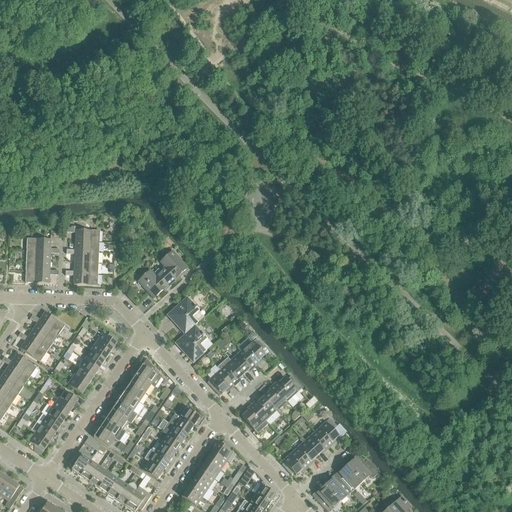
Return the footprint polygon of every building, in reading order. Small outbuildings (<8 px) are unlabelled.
[(99,232),(76,231),(75,231),(75,234),(75,242),(99,243),(99,232)] [(26,240),(26,251),(50,252),(50,250),(50,241),(26,240)] [(99,243),(75,242),(74,251),(70,251),(70,255),(74,255),(74,253),(98,254),(99,243)] [(50,252),(26,251),(26,262),(49,263),(50,254),(54,255),(54,250),(50,250),(50,252)] [(98,254),(74,253),(74,255),(74,264),(98,265),(98,254)] [(187,269),(172,253),(160,264),(164,268),(159,272),(154,277),(150,272),(138,283),(153,300),(167,286),(169,288),(171,285),(176,281),(175,280),(187,269)] [(49,263),(26,262),(25,273),(49,274),(49,272),(49,263)] [(98,265),(74,264),(73,273),(69,272),(69,277),(73,277),(73,275),(97,276),(98,265)] [(49,274),(25,273),(25,284),(49,285),(49,276),(53,276),(53,272),(49,272),(49,274)] [(97,276),(73,275),(73,277),(73,286),(97,287),(97,276)] [(177,312),(169,319),(184,336),(194,327),(198,324),(192,318),(198,312),(196,309),(196,308),(195,307),(194,308),(186,299),(175,309),(177,312)] [(44,313),(39,321),(36,318),(33,322),(37,324),(38,323),(58,336),(64,327),(44,313)] [(38,323),(37,324),(32,332),(52,345),(58,336),(38,323)] [(184,336),(175,345),(192,364),(203,354),(206,352),(200,346),(206,340),(203,337),(204,336),(203,335),(202,336),(194,327),(184,336)] [(52,345),(32,332),(27,339),(24,336),(21,340),(25,342),(26,341),(46,354),(52,345)] [(102,335),(96,343),(110,353),(116,344),(102,335)] [(26,341),(25,342),(20,350),(39,363),(46,354),(26,341)] [(251,342),(240,352),(255,368),(260,364),(258,362),(264,356),(251,342)] [(110,353),(96,343),(90,352),(104,362),(110,353)] [(104,362),(90,352),(84,360),(98,370),(104,362)] [(255,368),(240,352),(230,362),(243,376),(248,371),(250,373),(255,368)] [(16,355),(11,363),(7,360),(5,364),(8,366),(10,365),(29,378),(36,369),(16,355)] [(135,376),(151,386),(154,388),(160,379),(149,372),(152,368),(153,368),(145,359),(146,360),(135,376)] [(243,376),(230,362),(227,359),(216,369),(219,371),(234,387),(238,383),(237,381),(243,376)] [(98,370),(84,360),(78,369),(93,379),(98,370)] [(10,365),(8,366),(4,374),(23,387),(29,378),(10,365)] [(93,379),(78,369),(73,377),(87,387),(93,379)] [(234,387),(219,371),(208,381),(221,396),(227,390),(229,392),(234,387)] [(23,387),(4,374),(0,378),(0,384),(17,396),(23,387)] [(135,376),(129,385),(144,395),(151,386),(135,376)] [(87,387),(73,377),(67,386),(81,396),(87,387)] [(277,382),(272,387),(286,403),(297,393),(284,379),(278,384),(277,382)] [(0,384),(0,397),(11,405),(17,396),(0,384)] [(122,387),(119,391),(138,404),(144,395),(129,385),(126,390),(122,387)] [(269,393),(263,398),(276,412),(286,403),(272,387),(267,391),(269,393)] [(175,388),(172,393),(179,397),(182,392),(175,388)] [(63,391),(57,400),(71,410),(77,401),(63,391)] [(138,404),(119,391),(117,395),(120,398),(117,403),(132,413),(138,404)] [(307,392),(302,396),(309,404),(306,406),(309,410),(317,403),(307,392)] [(11,405),(0,397),(0,410),(5,414),(11,405)] [(255,402),(251,406),(265,422),(276,412),(263,398),(257,403),(255,402)] [(71,410),(57,400),(51,409),(66,419),(71,410)] [(165,403),(162,407),(167,410),(172,404),(167,400),(165,403)] [(107,409),(126,422),(130,425),(136,416),(132,413),(117,403),(114,408),(110,405),(107,409)] [(268,425),(265,422),(251,406),(246,411),(247,412),(241,418),(254,432),(257,435),(268,425)] [(66,419),(51,409),(46,417),(60,427),(66,419)] [(126,422),(107,409),(104,413),(108,416),(105,421),(120,431),(126,422)] [(184,409),(178,418),(192,428),(199,418),(184,409)] [(24,415),(21,420),(25,422),(26,423),(29,419),(24,415)] [(60,427),(46,417),(40,426),(54,435),(60,427)] [(192,428),(178,418),(172,427),(186,437),(192,428)] [(329,420),(314,433),(329,449),(333,445),(332,443),(338,437),(332,431),(336,428),(329,420)] [(95,427),(114,440),(118,443),(124,434),(120,431),(105,421),(102,426),(98,423),(95,427)] [(54,435),(40,426),(34,434),(48,444),(54,435)] [(336,428),(332,431),(338,437),(340,440),(346,435),(338,426),(336,428)] [(114,440),(95,427),(92,431),(96,433),(93,439),(108,449),(114,440)] [(186,437),(172,427),(166,436),(180,445),(186,437)] [(329,449),(314,433),(303,443),(316,457),(322,452),(324,454),(329,449)] [(48,444),(34,434),(28,443),(42,453),(48,444)] [(180,445),(166,436),(160,445),(174,454),(180,445)] [(88,438),(84,444),(96,453),(98,451),(101,447),(95,444),(88,438)] [(221,444),(220,446),(218,444),(211,453),(226,463),(232,454),(228,451),(229,449),(229,447),(228,445),(225,443),(223,443),(221,444)] [(316,457),(303,443),(293,453),(307,469),(312,464),(311,462),(316,457)] [(174,454),(160,445),(154,454),(168,463),(174,454)] [(80,450),(73,460),(68,467),(72,469),(70,472),(80,478),(90,463),(92,459),(80,450)] [(168,463),(154,454),(150,451),(144,460),(148,463),(162,472),(168,463)] [(211,453),(205,462),(220,472),(226,463),(211,453)] [(293,453),(282,462),(283,464),(281,466),(291,476),(293,474),(295,477),(301,471),(302,473),(307,469),(293,453)] [(350,461),(351,462),(353,465),(348,469),(361,484),(365,480),(367,482),(369,482),(377,475),(377,473),(368,462),(365,462),(364,464),(356,455),(350,461)] [(205,462),(199,471),(214,481),(220,472),(205,462)] [(90,463),(80,478),(89,484),(99,469),(90,463)] [(162,472),(148,463),(142,472),(156,482),(162,472)] [(99,469),(89,484),(98,490),(108,475),(99,469)] [(254,474),(248,469),(238,484),(244,488),(254,474)] [(340,470),(334,476),(350,494),(361,484),(348,469),(343,473),(340,470)] [(199,471),(193,480),(208,490),(214,481),(199,471)] [(0,495),(9,481),(1,475),(0,476),(0,495)] [(108,475),(98,490),(107,496),(117,481),(116,480),(116,479),(110,475),(109,476),(108,475)] [(330,485),(326,489),(339,504),(350,494),(334,476),(327,482),(330,485)] [(145,477),(138,489),(142,491),(147,484),(149,480),(145,477)] [(193,480),(187,489),(201,499),(208,490),(193,480)] [(19,487),(9,481),(0,495),(0,497),(8,503),(5,507),(9,510),(23,490),(19,488),(19,487)] [(117,481),(107,496),(115,502),(126,487),(117,481)] [(126,487),(115,502),(124,508),(135,493),(134,493),(135,492),(136,489),(135,487),(134,485),(131,484),(129,485),(127,486),(126,487)] [(260,486),(254,495),(268,505),(275,496),(263,488),(260,486)] [(138,489),(135,493),(124,508),(130,511),(135,511),(137,509),(140,511),(150,497),(142,491),(138,489)] [(187,489),(181,498),(195,508),(201,499),(187,489)] [(325,511),(330,511),(339,504),(326,489),(321,494),(318,490),(311,496),(325,511)] [(263,511),(268,505),(254,495),(248,504),(259,511),(263,511)] [(361,498),(357,502),(362,508),(366,504),(361,498)] [(407,511),(398,501),(386,511),(407,511)]
